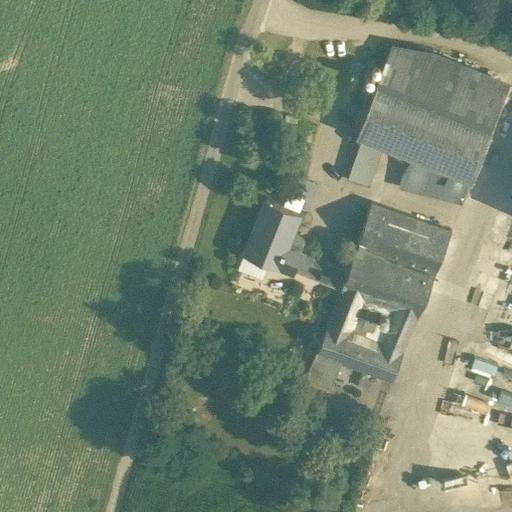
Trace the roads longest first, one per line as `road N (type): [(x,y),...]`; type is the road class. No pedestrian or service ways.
road 1 (track): [(120,511),(273,0)]
road 2 (track): [(374,511),(511,184)]
